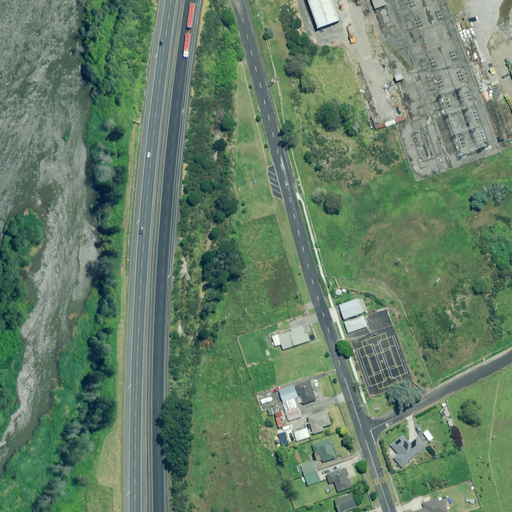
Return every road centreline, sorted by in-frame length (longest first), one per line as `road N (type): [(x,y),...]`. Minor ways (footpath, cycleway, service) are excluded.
road 1 (trunk): [(190,0),(163,224),(158,511)]
road 2 (trunk): [(135,511),(140,233),(166,0)]
road 3 (residential): [(362,432),(239,0)]
road 4 (unclassified): [(511,356),(362,432)]
